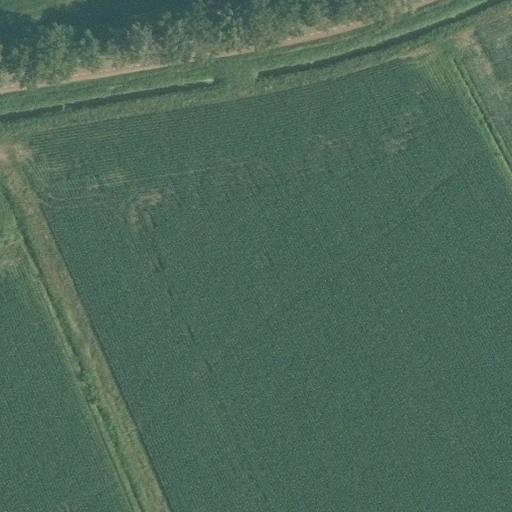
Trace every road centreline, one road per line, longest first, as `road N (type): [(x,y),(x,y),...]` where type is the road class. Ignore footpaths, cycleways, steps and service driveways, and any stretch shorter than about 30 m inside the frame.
road 1 (tertiary): [(0,80),(360,18),(411,0)]
road 2 (track): [(0,153),(156,511)]
